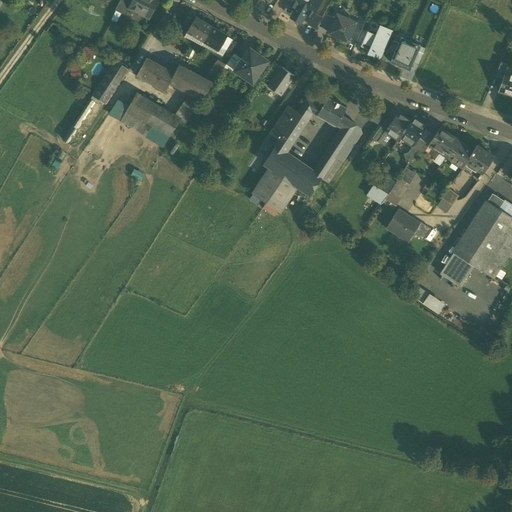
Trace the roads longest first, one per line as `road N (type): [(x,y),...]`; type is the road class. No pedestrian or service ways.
road 1 (track): [(146,511),(188,402),(511,483)]
road 2 (residential): [(201,0),(385,91),(511,133)]
road 3 (track): [(0,459),(151,499)]
